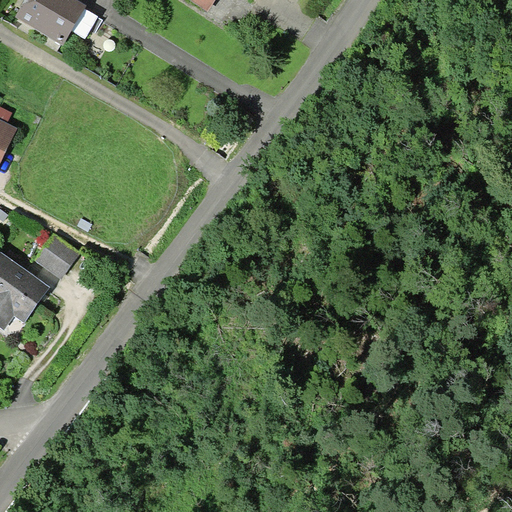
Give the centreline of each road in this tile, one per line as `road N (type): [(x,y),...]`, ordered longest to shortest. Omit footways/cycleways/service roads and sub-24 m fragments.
road 1 (tertiary): [(368,0),(51,423)]
road 2 (unknown): [(220,201),(67,96),(4,40),(0,24)]
